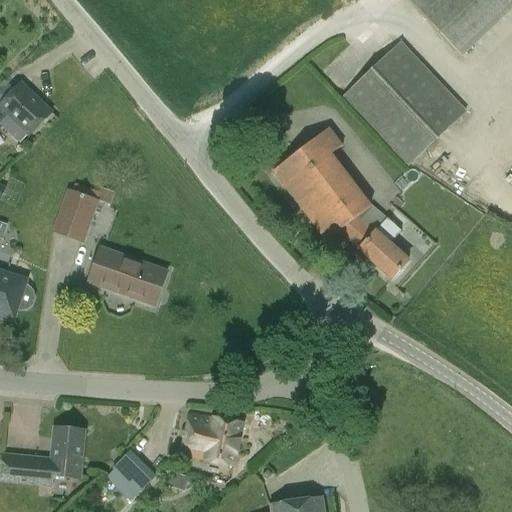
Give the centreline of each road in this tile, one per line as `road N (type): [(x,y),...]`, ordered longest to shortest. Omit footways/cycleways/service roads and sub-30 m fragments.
road 1 (tertiary): [(340,312),(294,275),(60,0)]
road 2 (unclassified): [(299,375),(235,395),(0,379)]
road 3 (track): [(377,0),(318,35),(186,148)]
road 4 (tertiary): [(511,422),(340,312)]
road 5 (residential): [(358,511),(344,454),(299,375)]
